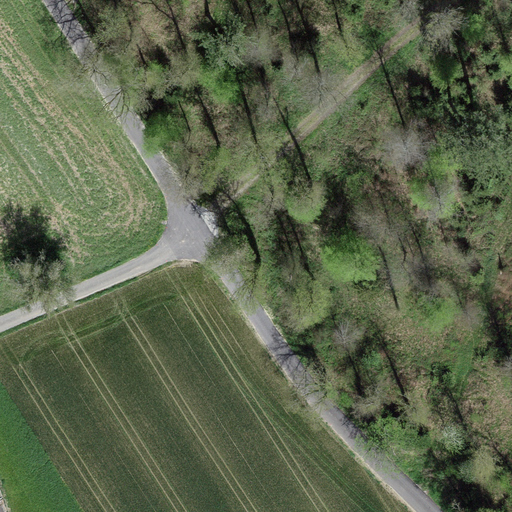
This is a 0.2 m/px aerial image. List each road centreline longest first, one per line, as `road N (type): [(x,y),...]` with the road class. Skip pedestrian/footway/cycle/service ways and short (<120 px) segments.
road 1 (unclassified): [(428,511),(312,400),(198,230)]
road 2 (track): [(435,0),(198,230)]
road 3 (unclassified): [(198,230),(54,0)]
road 4 (unclassified): [(0,324),(142,264),(198,230)]
